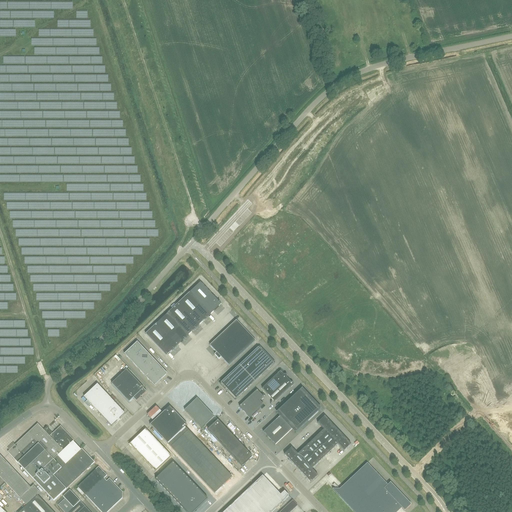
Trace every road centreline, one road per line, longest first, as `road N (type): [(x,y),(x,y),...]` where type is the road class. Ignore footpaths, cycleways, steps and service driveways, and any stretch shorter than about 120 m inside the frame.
road 1 (unclassified): [(190,245),(328,89),(390,61),(511,35)]
road 2 (unclassified): [(445,511),(190,245)]
road 3 (unclassified): [(97,453),(175,380),(191,376),(270,456)]
road 4 (unclassified): [(45,407),(53,376),(190,245)]
road 5 (track): [(38,362),(0,233)]
